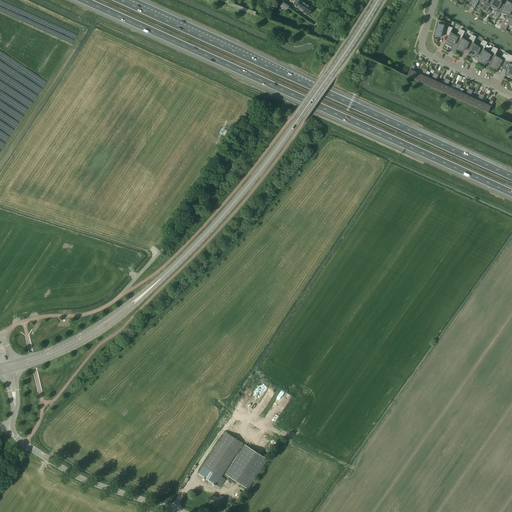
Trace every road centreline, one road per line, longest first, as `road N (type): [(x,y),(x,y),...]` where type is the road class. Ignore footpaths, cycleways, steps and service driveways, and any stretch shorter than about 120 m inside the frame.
road 1 (motorway): [(81,0),(511,194)]
road 2 (motorway): [(511,177),(118,0)]
road 3 (tertiary): [(295,122),(233,203),(155,283)]
road 4 (tertiary): [(24,443),(95,484),(179,511)]
road 5 (tertiary): [(16,369),(97,334),(155,283)]
road 6 (tertiary): [(155,283),(76,336),(14,361)]
road 7 (residential): [(511,95),(421,51),(435,0)]
road 8 (tertiary): [(295,122),(378,0)]
road 9 (unclassified): [(3,340),(23,321),(84,314),(121,294)]
